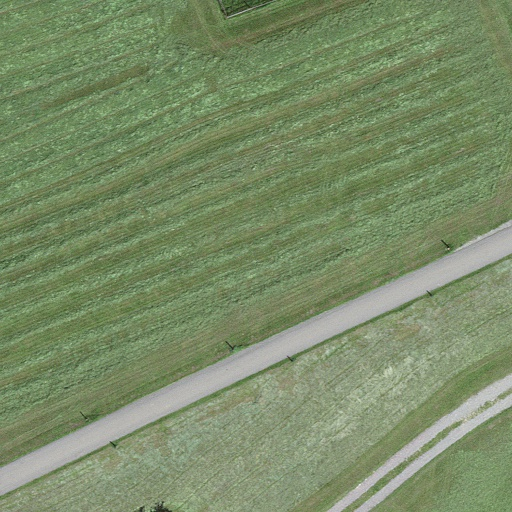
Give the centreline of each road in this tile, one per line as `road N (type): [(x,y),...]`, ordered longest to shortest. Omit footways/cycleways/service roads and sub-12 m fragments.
road 1 (track): [(511,243),(0,487)]
road 2 (track): [(345,511),(511,387)]
